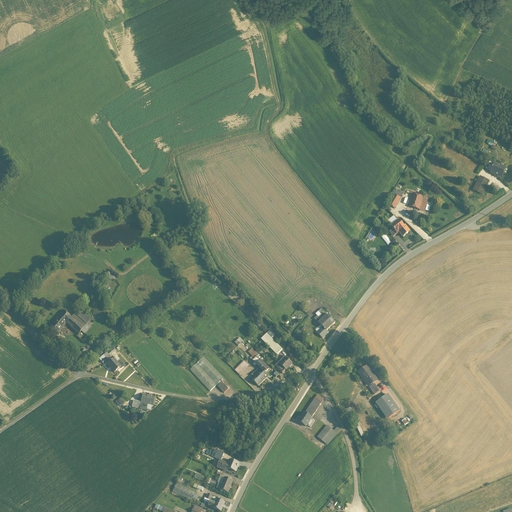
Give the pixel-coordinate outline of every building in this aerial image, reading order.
[(505,169),(489,162),(486,170),(491,172),(491,173),(502,177),(505,169)] [(489,181),(480,177),(473,190),(482,195),(489,181)] [(396,196),(393,194),(391,198),(393,199),(389,205),(394,208),(400,198),(396,196)] [(428,199),(412,194),(408,207),(420,210),(424,212),(427,204),(426,203),(428,199)] [(405,227),(398,219),(397,220),(397,221),(391,227),(397,234),(401,231),(405,227)] [(63,311),(48,328),(57,335),(66,324),(71,318),(63,311)] [(87,325),(75,314),(71,318),(83,329),(87,325)] [(322,321),(319,324),(322,328),(326,331),(335,323),(328,315),(324,318),(322,321)] [(83,329),(71,318),(66,324),(78,335),(83,329)] [(326,331),(322,328),(317,333),(323,338),(328,333),(326,331)] [(267,334),(262,339),(278,355),(282,350),(267,334)] [(235,342),(238,346),(243,341),(240,337),(235,342)] [(113,348),(110,350),(111,352),(108,355),(111,358),(117,352),(113,348)] [(259,355),(252,348),(248,352),(255,359),(257,357),(259,355)] [(116,357),(107,365),(114,373),(120,368),(121,369),(124,366),(120,361),(119,361),(116,357)] [(224,379),(204,357),(190,370),(210,392),(224,379)] [(257,357),(255,359),(252,361),(257,366),(261,362),(257,357)] [(283,362),(280,365),(286,371),(286,370),(289,367),(292,364),(292,365),(292,364),(286,358),(286,359),(283,362)] [(286,371),(280,365),(283,362),(281,360),(274,366),(282,374),(286,371)] [(244,361),(235,371),(239,375),(249,366),(244,361)] [(269,369),(261,362),(257,366),(259,368),(262,370),(266,374),(266,373),(269,369)] [(378,380),(367,366),(358,372),(361,377),(363,376),(370,386),(378,380)] [(259,368),(255,373),(254,372),(251,375),(252,376),(253,376),(254,376),(255,377),(262,370),(259,368)] [(255,377),(252,380),(258,387),(268,377),(266,374),(262,370),(255,377)] [(222,383),(218,387),(226,395),(230,391),(222,383)] [(380,391),(375,384),(369,388),(375,395),(380,391)] [(155,398),(142,395),(140,402),(140,403),(148,404),(152,405),(153,406),(155,398)] [(324,399),(317,395),(315,399),(321,403),(324,399)] [(388,395),(376,404),(387,420),(400,411),(388,395)] [(125,401),(120,396),(114,401),(119,407),(125,401)] [(315,399),(305,414),(312,418),(321,403),(315,399)] [(148,404),(140,403),(140,402),(133,401),(132,408),(146,411),(147,410),(148,404)] [(305,414),(304,413),(298,422),(306,427),(312,418),(305,414)] [(335,432),(327,426),(318,437),(325,444),(335,432)] [(224,453),(218,451),(215,458),(221,461),(224,453)] [(228,465),(220,462),(218,467),(228,471),(229,469),(236,472),(239,464),(230,460),(228,465)] [(196,473),(194,478),(203,482),(205,477),(196,473)] [(215,486),(217,482),(209,478),(207,482),(215,486)] [(233,481),(224,478),(221,484),(219,483),(216,489),(228,493),(233,481)] [(196,493),(176,484),(172,492),(192,501),(193,499),(195,494),(196,493)] [(217,501),(215,500),(214,503),(210,501),(208,506),(221,511),(225,503),(218,500),(217,501)]
